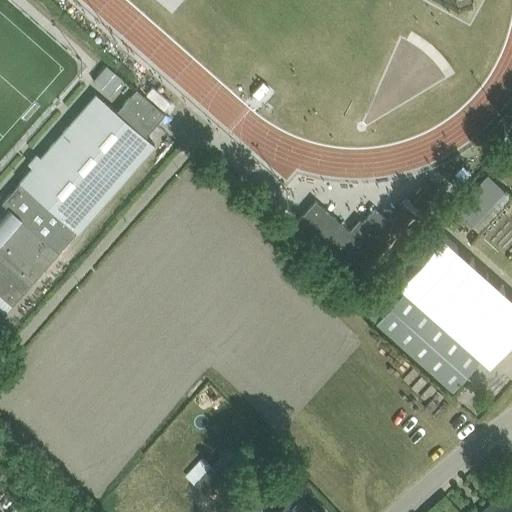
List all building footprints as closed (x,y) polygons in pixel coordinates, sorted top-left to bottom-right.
[(109,94),(122,79),(106,65),(93,80),(109,94)] [(150,130),(164,114),(136,89),(121,105),(150,130)] [(8,207),(0,216),(0,295),(12,306),(32,283),(51,261),(70,239),(76,232),(77,233),(152,146),(144,138),(129,125),(116,114),(103,102),(94,94),(30,167),(19,180),(20,182),(2,202),(8,207)] [(356,281),(400,231),(412,218),(398,206),(386,219),(374,208),(353,233),(315,200),(292,226),(356,281)] [(452,264),(458,259),(445,244),(439,250),(452,264)] [(405,289),(376,322),(452,389),(481,356),(405,289)] [(228,447),(194,484),(207,496),(241,460),(228,447)] [(288,473),(271,455),(260,466),(278,483),(288,473)] [(276,511),(307,511),(284,488),(271,500),(280,509),(276,511)] [(511,511),(511,490),(494,507),(488,506),(481,511),(511,511)]
